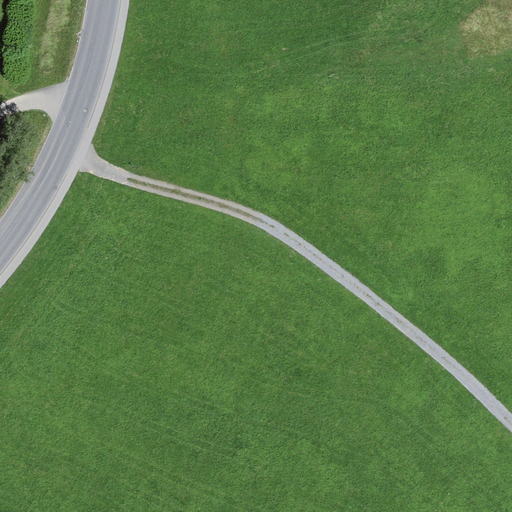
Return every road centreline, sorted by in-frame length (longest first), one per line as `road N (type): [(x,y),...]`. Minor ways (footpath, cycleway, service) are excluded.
road 1 (track): [(511,425),(447,361),(273,226),(61,154)]
road 2 (tertiary): [(106,0),(84,97),(61,154),(0,251)]
